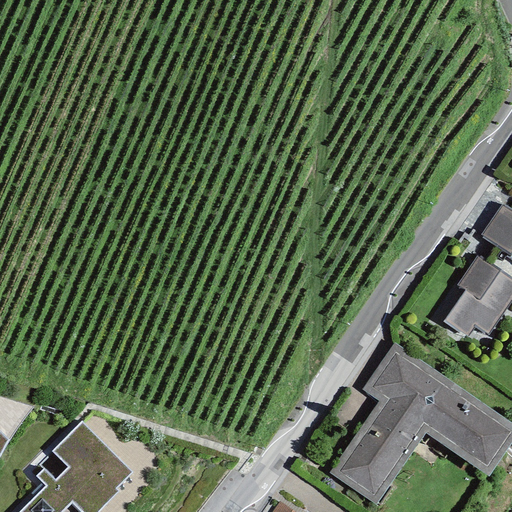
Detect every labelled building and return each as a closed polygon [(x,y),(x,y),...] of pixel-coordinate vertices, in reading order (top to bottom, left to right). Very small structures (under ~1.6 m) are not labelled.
[(511,209),(503,203),(481,235),(508,254),(507,257),(511,260),(511,209)] [(488,334),(511,300),(511,278),(477,255),(456,285),(465,291),(445,320),(467,335),(474,325),(488,334)] [(511,442),(511,424),(394,343),(361,390),(378,402),(328,474),(375,506),(425,433),(488,476),(511,442)] [(44,486),(18,511),(99,511),(102,509),(119,492),(115,489),(131,473),(82,422),(51,451),(68,467),(55,481),(43,468),(35,477),(44,486)] [(294,511),(279,502),(272,511),(294,511)]
